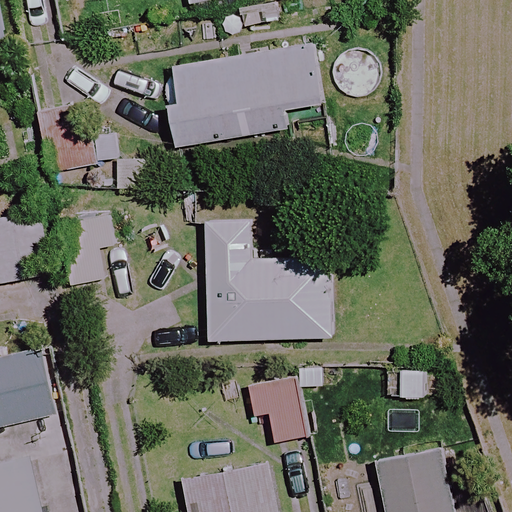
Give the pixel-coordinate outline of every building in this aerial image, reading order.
[(323,103),(316,49),(176,69),(181,103),(172,105),(178,147),(290,130),(286,108),(323,103)] [(0,219),(0,285),(45,275),(42,263),(52,261),(41,211),(0,219)] [(117,245),(107,212),(64,225),(74,258),(117,245)] [(253,262),(252,222),(208,223),(211,341),(333,338),(331,260),(253,262)] [(0,428),(55,419),(44,355),(0,362),(0,428)] [(308,437),(300,386),(254,394),(262,445),(308,437)] [(454,511),(443,454),(381,466),(389,511),(454,511)] [(0,511),(42,511),(32,460),(0,466),(0,511)] [(278,511),(269,465),(191,481),(197,511),(278,511)]
